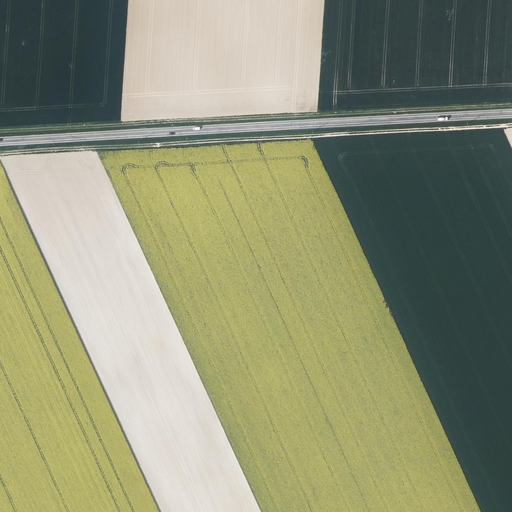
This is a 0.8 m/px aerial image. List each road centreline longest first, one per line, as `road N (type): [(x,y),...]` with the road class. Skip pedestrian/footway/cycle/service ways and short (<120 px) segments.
road 1 (secondary): [(0,138),(511,111)]
road 2 (track): [(0,152),(511,125)]
